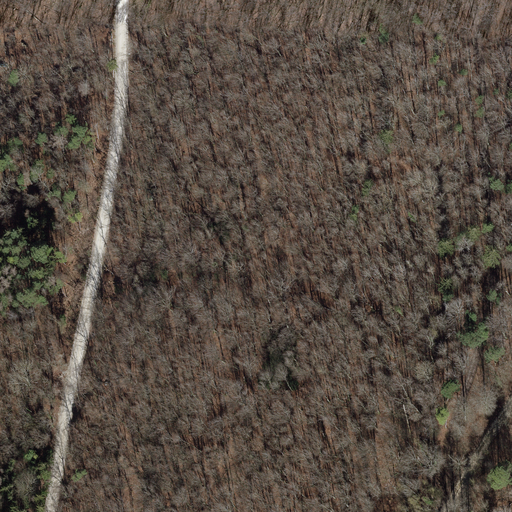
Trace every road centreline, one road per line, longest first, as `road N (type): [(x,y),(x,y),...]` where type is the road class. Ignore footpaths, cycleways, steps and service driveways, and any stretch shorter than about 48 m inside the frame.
road 1 (track): [(471,0),(485,103),(483,168),(499,259),(480,354),(449,427),(443,511)]
road 2 (track): [(119,0),(109,153),(44,511)]
road 3 (track): [(511,402),(444,511)]
